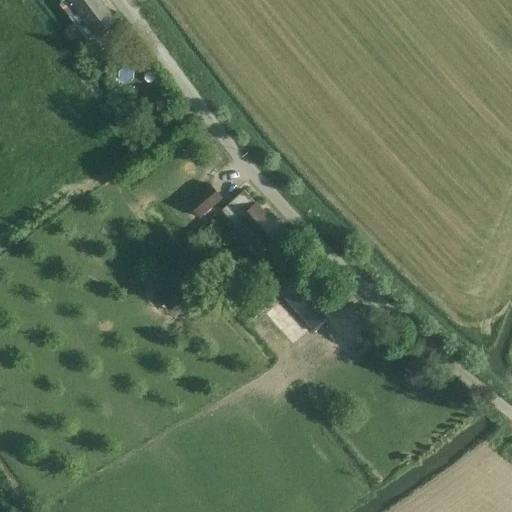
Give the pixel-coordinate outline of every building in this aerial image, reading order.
[(59,0),(61,3),(64,0),(71,0),(79,11),(96,33),(114,19),(99,0),(59,0)] [(153,100),(132,116),(143,130),(164,114),(153,100)] [(222,197),(209,183),(186,204),(200,218),(222,197)] [(237,227),(243,221),(266,247),(282,232),(255,202),(244,190),(222,210),(237,227)] [(319,332),(345,305),(308,265),(277,293),(319,332)] [(172,287),(161,298),(173,310),(184,299),(172,287)]
